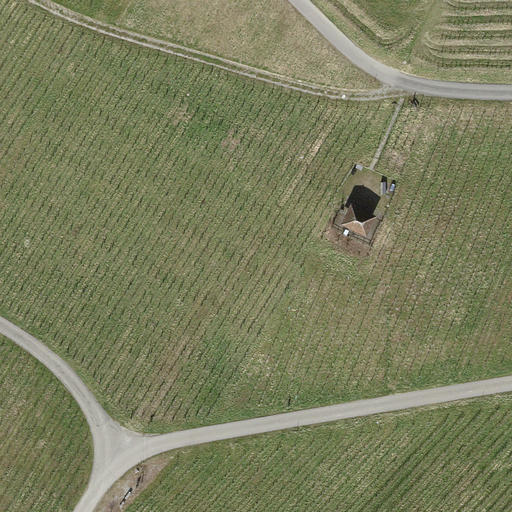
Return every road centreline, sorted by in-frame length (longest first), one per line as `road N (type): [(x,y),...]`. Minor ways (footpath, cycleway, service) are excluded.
road 1 (unclassified): [(511,387),(118,455),(83,511)]
road 2 (track): [(32,0),(58,15),(342,100),(370,101),(402,87)]
road 3 (track): [(511,96),(402,87),(367,67),(296,0)]
road 4 (track): [(118,455),(78,387),(0,324)]
